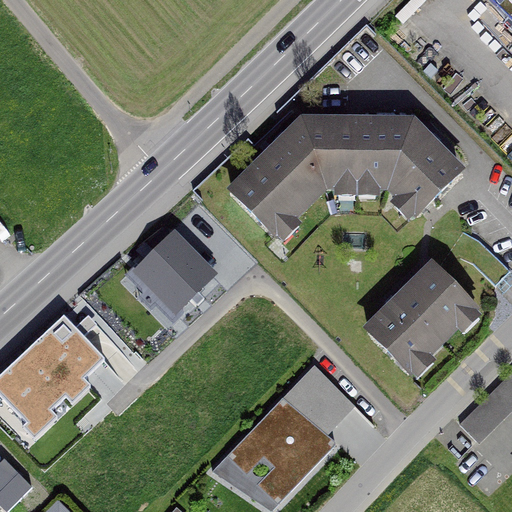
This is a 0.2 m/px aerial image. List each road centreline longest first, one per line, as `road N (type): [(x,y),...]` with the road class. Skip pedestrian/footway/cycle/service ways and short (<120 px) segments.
road 1 (primary): [(160,171),(338,0)]
road 2 (residential): [(343,511),(511,337)]
road 3 (residential): [(12,0),(160,171)]
road 4 (primary): [(0,316),(160,171)]
road 5 (track): [(137,144),(286,0)]
